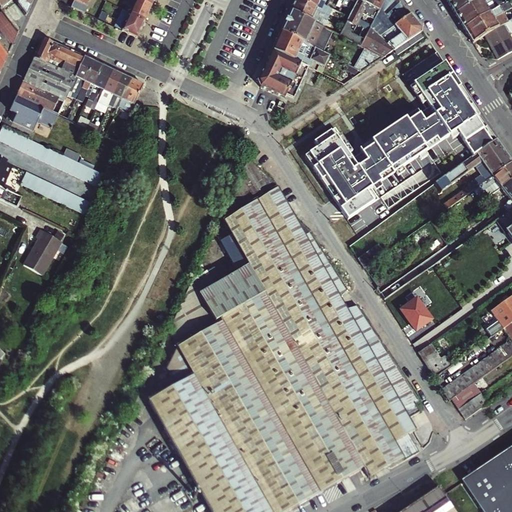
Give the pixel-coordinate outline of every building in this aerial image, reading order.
[(29,5),(25,0),(0,0),(0,9),(1,10),(13,0),(17,0),(19,2),(16,7),(25,14),(29,5)] [(73,0),(70,7),(83,13),(89,0),(73,0)] [(151,5),(139,0),(128,0),(124,10),(130,12),(122,30),(138,37),(151,5)] [(329,19),(330,17),(311,7),(297,0),(295,0),(290,11),(324,29),(328,21),(329,19)] [(328,1),(326,0),(297,0),(311,7),(330,17),(334,10),(328,6),(326,5),(328,1)] [(352,0),(353,0),(356,0),(357,1),(357,0),(345,0),(344,2),(343,6),(348,8),(352,0)] [(364,10),(376,16),(379,11),(384,0),(357,0),(357,1),(349,18),(358,22),(364,10)] [(391,31),(396,27),(410,15),(397,0),(384,0),(379,11),(376,16),(371,28),(383,38),(391,31)] [(446,0),(454,13),(475,0),(446,0)] [(504,3),(502,0),(475,0),(454,13),(463,28),(504,3)] [(463,28),(473,43),(485,36),(504,25),(510,22),(504,13),(511,8),(511,0),(510,0),(508,1),(504,3),(463,28)] [(1,11),(0,11),(0,30),(11,45),(17,32),(1,11)] [(280,32),(323,53),(333,33),(324,29),(290,11),(280,32)] [(403,35),(391,44),(396,49),(421,32),(422,28),(410,15),(396,27),(399,31),(403,35)] [(511,26),(510,22),(504,25),(485,36),(498,60),(511,51),(511,39),(508,33),(511,30),(511,26)] [(361,48),(365,49),(382,59),(396,49),(391,44),(387,41),(383,38),(371,28),(361,48)] [(0,69),(11,45),(0,30),(0,69)] [(387,41),(394,35),(391,31),(383,38),(387,41)] [(403,35),(399,31),(394,35),(387,41),(391,44),(403,35)] [(272,50),(296,62),(300,63),(310,61),(324,68),(330,56),(323,53),(280,32),(272,50)] [(43,38),(34,57),(45,62),(48,55),(54,58),(60,46),(43,38)] [(84,57),(60,46),(54,58),(63,62),(66,63),(64,68),(61,66),(60,69),(75,76),(84,57)] [(278,94),(280,95),(282,91),(285,94),(300,63),(296,62),(272,50),(258,80),(260,86),(272,91),(278,94)] [(45,62),(34,57),(23,82),(64,100),(67,94),(75,76),(60,69),(45,62)] [(75,76),(67,94),(72,97),(77,86),(81,88),(94,62),(84,57),(75,76)] [(411,85),(436,67),(428,57),(404,75),(411,85)] [(81,88),(77,96),(82,99),(85,92),(89,94),(103,66),(94,62),(81,88)] [(333,199),(348,220),(378,199),(371,189),(456,131),(473,156),(495,140),(444,63),(410,86),(426,109),(419,114),(417,111),(359,150),(362,153),(355,157),(352,152),(349,155),(336,136),(335,136),(331,131),(314,142),(318,148),(309,154),(317,166),(313,169),(321,181),(325,178),(338,196),(333,199)] [(308,67),(301,65),(287,95),(294,97),(308,67)] [(89,94),(89,95),(85,103),(94,107),(98,98),(103,89),(112,71),(103,66),(89,94)] [(112,71),(103,89),(98,98),(108,102),(112,93),(121,75),(112,71)] [(112,93),(108,102),(117,107),(119,103),(131,79),(121,75),(112,93)] [(143,85),(131,79),(119,103),(127,107),(123,115),(129,117),(132,110),(143,85)] [(64,100),(23,82),(17,95),(58,113),(64,100)] [(52,128),(58,113),(17,95),(9,110),(16,113),(13,121),(33,131),(37,122),(52,128)] [(0,139),(2,141),(8,129),(2,126),(0,130),(0,139)] [(8,144),(14,132),(8,129),(2,141),(8,144)] [(14,147),(20,134),(14,132),(8,144),(14,147)] [(20,149),(26,137),(20,134),(14,147),(20,149)] [(32,140),(31,139),(26,137),(20,149),(26,152),(32,140)] [(32,155),(38,143),(32,140),(26,152),(32,155)] [(433,184),(439,192),(474,167),(481,177),(477,177),(469,182),(468,186),(443,204),(446,208),(448,207),(476,187),(511,162),(495,140),(473,156),(433,184)] [(38,157),(44,145),(38,143),(32,155),(38,157)] [(44,160),(50,148),(44,145),(38,157),(44,160)] [(50,163),(55,151),(50,148),(44,160),(50,163)] [(56,165),(61,153),(55,151),(50,163),(56,165)] [(62,168),(67,156),(61,153),(56,165),(62,168)] [(0,184),(2,186),(12,165),(7,162),(8,160),(0,156),(0,184)] [(68,171),(73,159),(67,156),(62,168),(68,171)] [(74,174),(79,161),(73,159),(68,171),(74,174)] [(79,176),(85,164),(79,161),(74,174),(79,176)] [(499,188),(511,178),(511,163),(511,162),(476,187),(480,192),(494,182),(499,188)] [(85,179),(91,167),(85,164),(79,176),(85,179)] [(91,182),(97,170),(91,167),(85,179),(91,182)] [(97,184),(103,172),(97,170),(91,182),(97,184)] [(26,186),(31,173),(25,171),(20,183),(26,186)] [(32,189),(37,176),(31,173),(26,186),(32,189)] [(38,191),(43,179),(37,176),(32,189),(38,191)] [(508,210),(511,207),(511,178),(499,188),(507,199),(503,206),(507,211),(508,210)] [(44,194),(49,182),(43,179),(38,191),(44,194)] [(50,197),(55,184),(49,182),(44,194),(50,197)] [(2,186),(0,184),(0,197),(16,205),(21,195),(2,186)] [(56,199),(61,187),(55,184),(50,197),(56,199)] [(62,202),(67,190),(61,187),(56,199),(62,202)] [(291,206),(301,201),(295,188),(286,193),(291,206)] [(68,205),(73,193),(67,190),(62,202),(68,205)] [(74,208),(79,195),(73,193),(68,205),(74,208)] [(80,210),(85,198),(79,195),(74,208),(80,210)] [(295,218),(280,195),(225,227),(229,233),(219,239),(236,270),(197,292),(195,289),(171,340),(190,373),(145,399),(209,511),(282,511),(361,469),(368,481),(416,454),(407,435),(413,432),(407,419),(418,413),(413,404),(417,401),(356,307),(343,310),(336,300),(346,291),(307,230),(295,218)] [(84,213),(90,200),(85,198),(80,210),(84,213)] [(511,215),(508,210),(507,211),(497,219),(511,239),(511,215)] [(41,229),(37,238),(40,239),(27,266),(47,275),(63,240),(41,229)] [(362,268),(383,253),(377,245),(357,259),(362,268)] [(503,328),(511,321),(511,295),(491,310),(498,321),(491,327),(496,333),(503,328)] [(417,330),(434,319),(420,297),(403,308),(417,330)] [(511,321),(503,328),(511,339),(507,342),(511,348),(511,321)] [(511,354),(511,348),(507,342),(502,346),(509,356),(511,354)] [(422,361),(436,351),(430,343),(417,352),(422,361)] [(509,356),(502,346),(495,350),(503,361),(509,356)] [(440,350),(437,352),(436,351),(422,361),(428,370),(446,357),(440,350)] [(503,361),(495,350),(489,355),(497,365),(503,361)] [(447,358),(446,357),(428,370),(433,378),(451,365),(458,360),(453,353),(447,358)] [(497,365),(489,355),(483,359),(491,370),(497,365)] [(491,370),(483,359),(477,363),(484,374),(491,370)] [(484,374),(477,363),(471,368),(478,378),(484,374)] [(478,378),(471,368),(465,372),(472,383),(474,382),(478,378)] [(472,383),(465,372),(459,376),(466,387),(472,383)] [(466,387),(459,376),(452,381),(460,392),(460,391),(466,387)] [(460,392),(452,381),(446,385),(453,396),(460,392)] [(460,392),(453,396),(450,398),(457,409),(468,402),(481,392),(474,382),(472,383),(466,387),(460,391),(460,392)] [(453,396),(446,385),(440,389),(447,400),(450,398),(453,396)] [(466,421),(489,404),(481,392),(468,402),(457,409),(466,421)] [(511,511),(511,450),(464,483),(483,511),(511,511)] [(455,511),(440,489),(407,511),(455,511)]
